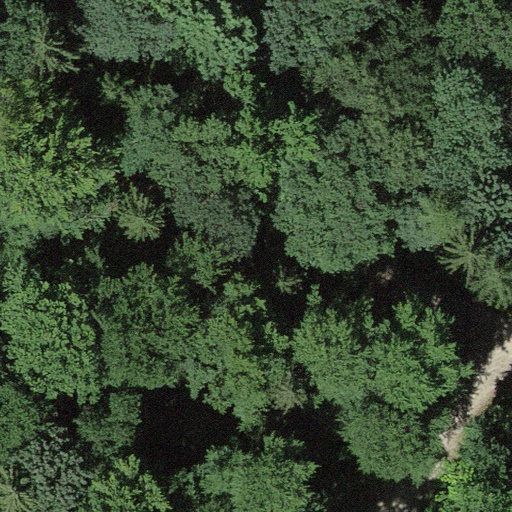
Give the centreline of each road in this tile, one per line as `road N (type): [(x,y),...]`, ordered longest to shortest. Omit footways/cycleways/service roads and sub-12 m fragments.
road 1 (track): [(491,328),(303,240),(176,195),(0,106)]
road 2 (track): [(401,511),(491,328)]
